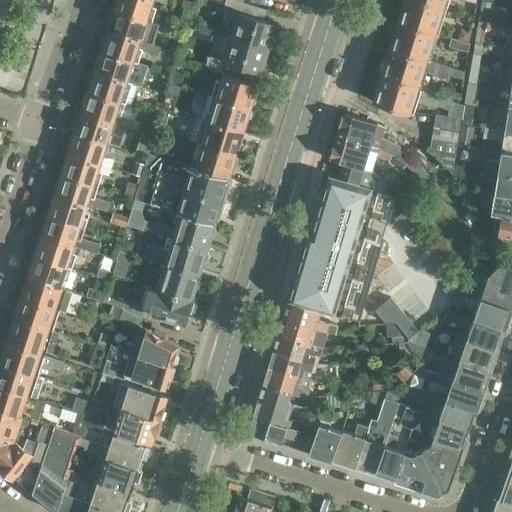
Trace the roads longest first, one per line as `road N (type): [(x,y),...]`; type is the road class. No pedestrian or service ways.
road 1 (secondary): [(276,189),(192,440)]
road 2 (secondary): [(206,444),(276,189)]
road 3 (residential): [(401,511),(206,444)]
road 4 (secondary): [(276,189),(327,25)]
road 5 (residential): [(459,511),(511,369)]
road 6 (residential): [(36,121),(76,0)]
